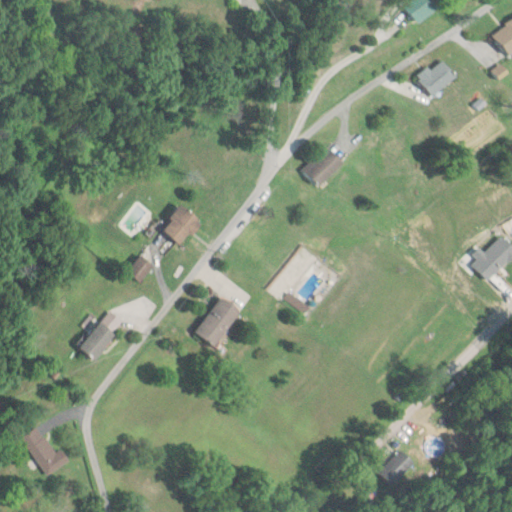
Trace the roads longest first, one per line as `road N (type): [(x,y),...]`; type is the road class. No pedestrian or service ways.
road 1 (residential): [(289,152),(268,177),(275,54),(251,0),(485,10),(358,93),(289,152)]
road 2 (residential): [(110,511),(90,445),(91,401),(268,177)]
road 3 (residential): [(312,511),(511,307)]
